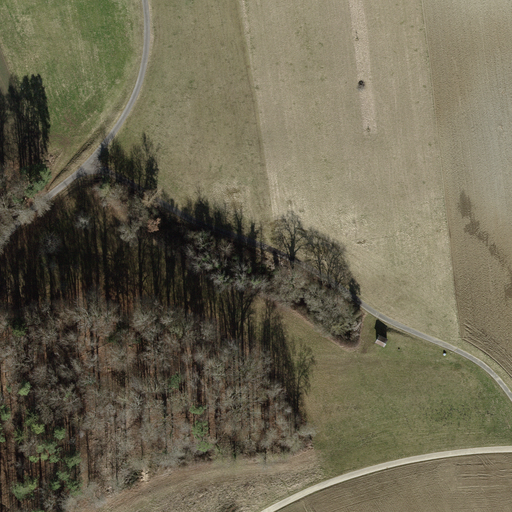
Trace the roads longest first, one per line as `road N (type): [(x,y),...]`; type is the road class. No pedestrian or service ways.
road 1 (track): [(511,397),(466,355),(399,326),(297,260),(194,221),(94,159)]
road 2 (track): [(270,511),(354,474),(511,449)]
road 3 (track): [(145,0),(147,53),(137,89),(94,159)]
road 4 (track): [(94,159),(0,243)]
